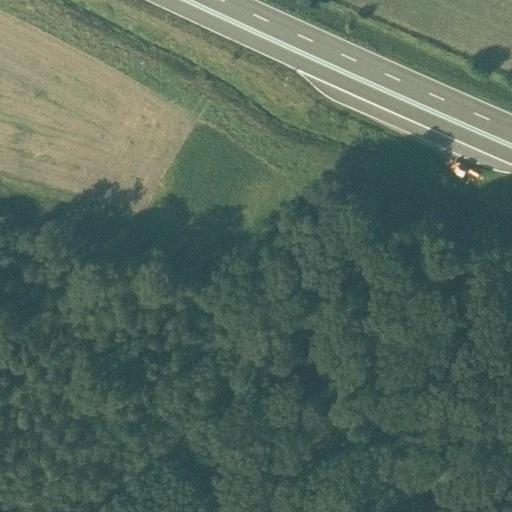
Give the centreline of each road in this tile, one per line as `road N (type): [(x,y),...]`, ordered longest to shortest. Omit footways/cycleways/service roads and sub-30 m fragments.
road 1 (trunk): [(174,0),(511,152)]
road 2 (trunk): [(511,124),(231,0)]
